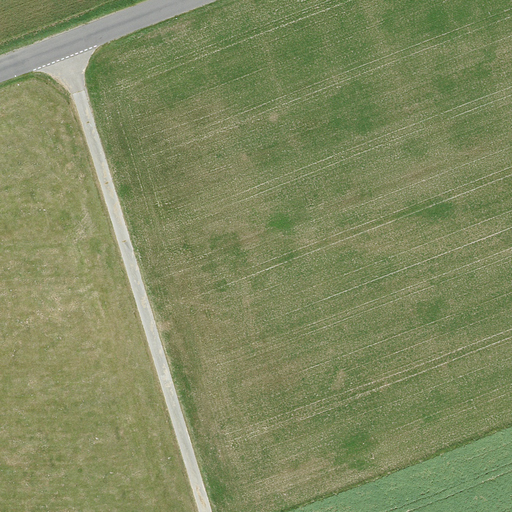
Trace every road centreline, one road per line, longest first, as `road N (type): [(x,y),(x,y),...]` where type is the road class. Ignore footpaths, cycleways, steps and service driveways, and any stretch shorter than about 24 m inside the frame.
road 1 (track): [(57,45),(204,511)]
road 2 (tertiary): [(176,0),(0,68)]
